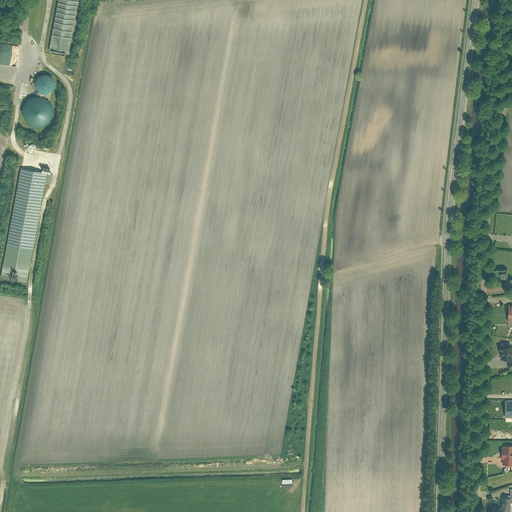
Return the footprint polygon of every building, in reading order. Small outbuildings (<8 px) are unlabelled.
[(68,53),(78,0),(58,0),(49,50),(68,53)] [(35,85),(36,88),(39,91),(41,93),(45,94),(48,93),(51,92),(53,90),(55,87),(55,83),(55,80),(53,77),(51,75),(48,74),(45,74),(41,74),(39,76),(37,79),(35,82),(35,85)] [(26,120),(29,124),(34,126),(39,127),(44,126),(48,124),(52,120),(54,115),(54,110),(53,105),(50,101),(46,98),(41,96),(36,96),(31,98),(27,101),(24,105),(23,110),(23,115),(26,120)] [(47,174),(21,169),(0,277),(27,282),(47,174)] [(511,353),(511,347),(500,347),(500,359),(510,359),(509,370),(511,369),(511,359),(511,360),(511,353)] [(511,445),(502,445),(502,465),(511,465),(511,445)] [(510,495),(501,494),(501,511),(511,511),(511,489),(510,489),(510,495)]
